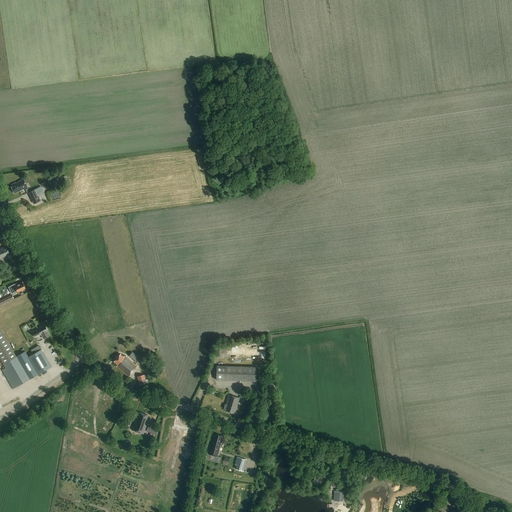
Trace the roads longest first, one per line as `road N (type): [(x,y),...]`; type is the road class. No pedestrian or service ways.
road 1 (unclassified): [(487,511),(434,480),(142,396),(88,355)]
road 2 (unclassified): [(88,355),(49,301),(0,194)]
